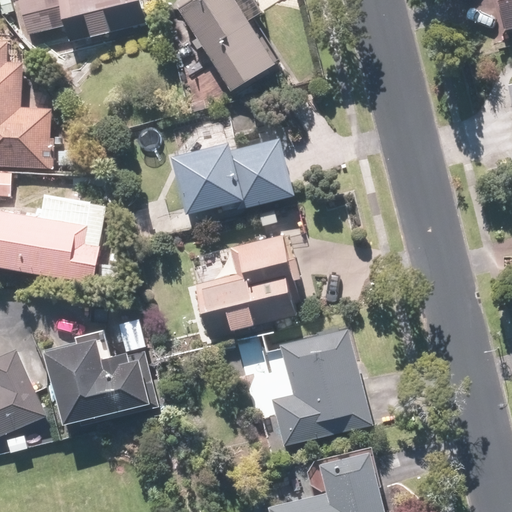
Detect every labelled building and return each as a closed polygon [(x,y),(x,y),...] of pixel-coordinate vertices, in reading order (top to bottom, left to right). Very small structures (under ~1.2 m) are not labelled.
[(144,0),(21,0),(30,34),(68,24),(72,41),(150,21),(144,0)] [(243,0),(194,0),(185,6),(234,90),(280,63),(243,0)] [(511,0),(503,0),(510,26),(511,25),(511,0)] [(0,164),(55,168),(57,137),(53,137),(55,108),(23,106),(26,61),(10,60),(11,40),(0,39),(0,164)] [(285,135),(238,147),(236,139),(178,153),(192,211),(239,199),(241,206),(299,192),(285,135)] [(0,263),(57,275),(55,286),(90,293),(92,281),(97,282),(111,206),(50,194),(46,214),(0,204),(0,263)] [(242,271),(199,283),(214,336),(302,312),(293,277),(300,275),(288,231),(235,246),(242,271)] [(378,421),(355,324),(285,341),(297,392),(276,397),(287,442),(378,421)] [(52,347),(70,421),(155,400),(143,351),(133,354),(132,349),(108,355),(103,334),(52,347)] [(0,381),(0,435),(52,413),(23,345),(0,355),(0,377),(2,381),(0,381)] [(271,505),(273,511),(391,511),(375,447),(324,460),(332,490),(271,505)]
